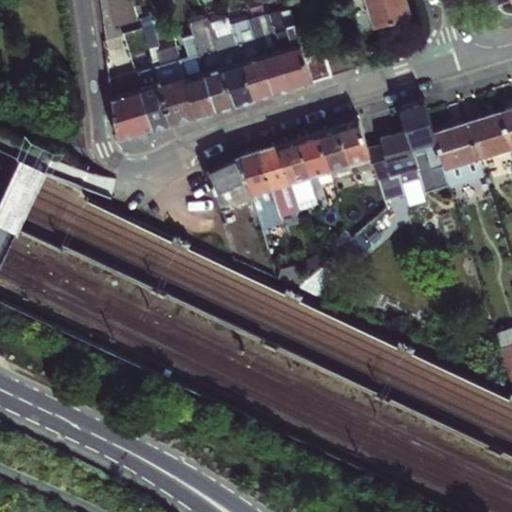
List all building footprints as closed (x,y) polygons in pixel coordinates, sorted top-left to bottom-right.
[(408,0),(369,0),(378,25),(413,14),(408,0)] [(156,54),(177,121),(191,117),(202,113),(188,67),(185,56),(166,61),(164,54),(166,54),(152,11),(144,14),(156,54)] [(309,54),(305,41),(296,44),(292,34),(289,35),(284,20),(278,22),(283,37),(297,84),(306,81),(316,78),(309,54)] [(297,84),(283,37),(272,41),(267,25),(259,27),(279,90),(290,86),(297,84)] [(257,46),(246,49),(260,95),(272,92),(279,90),(259,27),(252,30),(257,46)] [(241,33),(246,49),(257,46),(252,30),(241,33)] [(329,47),(336,67),(361,59),(352,31),(327,38),(329,47)] [(241,33),(231,36),(235,51),(246,49),(241,33)] [(222,39),(226,55),(241,102),(250,99),(260,95),(246,49),(235,51),(231,36),(222,39)] [(241,102),(226,55),(216,58),(211,43),(203,45),(222,107),(234,104),(241,102)] [(222,107),(203,45),(196,48),(201,63),(188,67),(202,113),(213,110),(222,107)] [(337,71),(336,67),(329,47),(309,54),(316,78),(337,71)] [(167,124),(177,121),(156,54),(147,57),(149,67),(140,69),(157,127),(167,124)] [(140,69),(115,75),(123,138),(140,133),(157,127),(140,69)] [(427,175),(428,179),(442,174),(433,146),(445,143),(442,134),(432,104),(431,100),(407,108),(414,131),(427,175)] [(485,157),(511,148),(511,127),(507,113),(495,117),(474,123),(485,157)] [(374,143),(367,120),(356,124),(346,127),(357,160),(364,183),(373,180),(370,169),(382,166),(374,143)] [(485,157),(474,123),(463,127),(442,134),(445,143),(452,167),(485,157)] [(357,160),(346,127),(338,129),(326,133),(341,178),(348,176),(346,164),(357,160)] [(392,197),(409,192),(405,181),(427,175),(414,131),(394,137),(374,143),(382,166),(392,197)] [(341,178),(326,133),(319,135),(307,139),(324,195),(344,188),(341,178)] [(324,195),(307,139),(298,141),(286,145),(298,181),(304,202),(324,195)] [(428,179),(433,193),(457,185),(452,167),(445,143),(433,146),(442,174),(428,179)] [(279,147),(266,152),(278,187),(281,197),(286,195),(284,186),(298,181),(286,145),(279,147)] [(278,187),(266,152),(256,155),(247,157),(261,199),(263,202),(268,200),(266,192),(278,187)] [(234,163),(212,173),(226,212),(261,199),(247,157),(234,163)] [(452,167),(457,185),(490,175),(485,157),(452,167)] [(286,195),(281,197),(289,222),(309,216),(304,202),(298,181),(284,186),(286,195)] [(289,222),(281,197),(278,187),(266,192),(268,200),(263,202),(276,243),(294,236),(289,222)] [(286,265),(279,276),(325,303),(341,276),(313,260),(304,275),(286,265)] [(503,332),(511,328),(511,309),(497,314),(503,332)] [(511,328),(503,332),(511,361),(511,328)]
